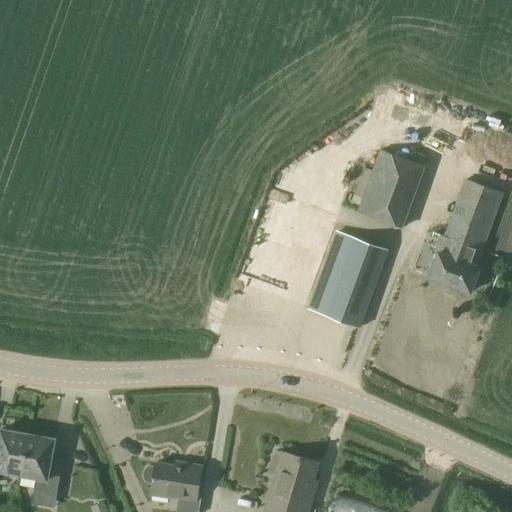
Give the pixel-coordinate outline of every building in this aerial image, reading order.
[(356,212),(403,229),(426,166),(381,148),(356,212)] [(434,251),(439,253),(429,277),(470,292),(480,268),(477,267),(504,193),(465,178),(443,236),(441,235),(434,251)] [(360,329),(389,250),(336,231),(308,309),(360,329)] [(259,343),(260,334),(232,330),(231,339),(259,343)] [(0,471),(21,475),(29,434),(2,429),(0,439),(0,471)] [(55,439),(29,434),(21,475),(37,478),(35,490),(57,494),(63,465),(51,463),(55,439)] [(318,462),(286,453),(278,483),(274,481),(266,511),(270,511),(307,511),(312,494),(309,493),(318,462)] [(153,483),(151,494),(198,501),(203,466),(188,464),(187,468),(156,463),(156,465),(153,465),(152,466),(150,466),(148,468),(147,469),(147,470),(146,472),(146,474),(146,476),(147,478),(147,479),(147,480),(149,481),(150,482),(152,483),(153,483)] [(325,511),(393,511),(332,493),(325,511)] [(107,511),(103,502),(91,507),(92,511),(107,511)]
